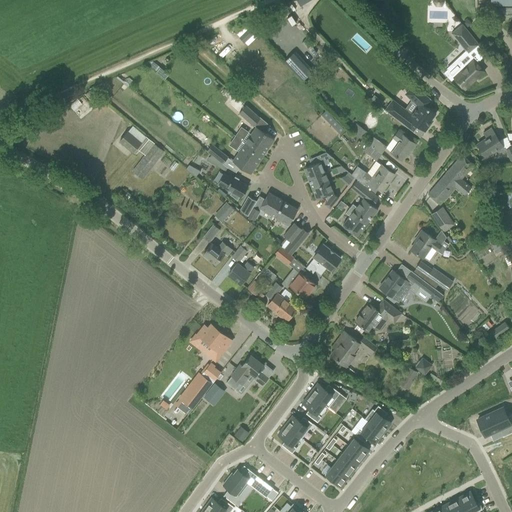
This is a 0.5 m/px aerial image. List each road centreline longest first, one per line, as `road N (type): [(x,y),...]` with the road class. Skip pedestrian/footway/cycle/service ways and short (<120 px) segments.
road 1 (unclassified): [(0,148),(109,210),(171,259)]
road 2 (residential): [(364,263),(470,111)]
road 3 (residential): [(470,111),(355,0)]
road 4 (residential): [(171,259),(294,351)]
road 5 (residential): [(502,511),(466,444),(416,419)]
road 6 (residential): [(416,419),(332,511)]
